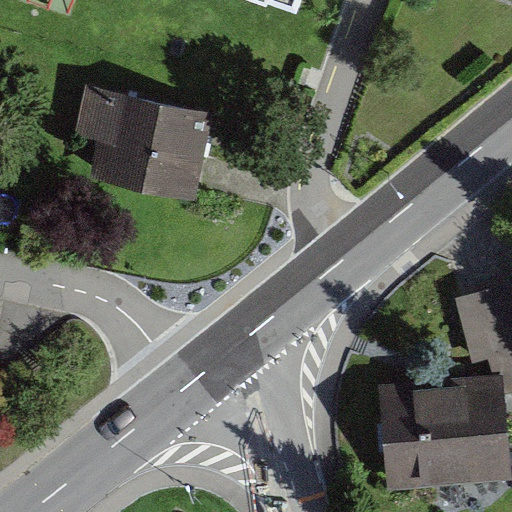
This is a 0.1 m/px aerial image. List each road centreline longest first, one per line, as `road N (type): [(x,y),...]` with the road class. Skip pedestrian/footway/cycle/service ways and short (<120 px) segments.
road 1 (residential): [(343,261),(312,193),(372,0)]
road 2 (secondary): [(25,511),(220,362)]
road 3 (residential): [(0,274),(85,293),(220,362)]
road 4 (secondary): [(343,261),(511,123)]
road 5 (residential): [(301,511),(270,431),(220,362)]
road 6 (secondary): [(220,362),(343,261)]
